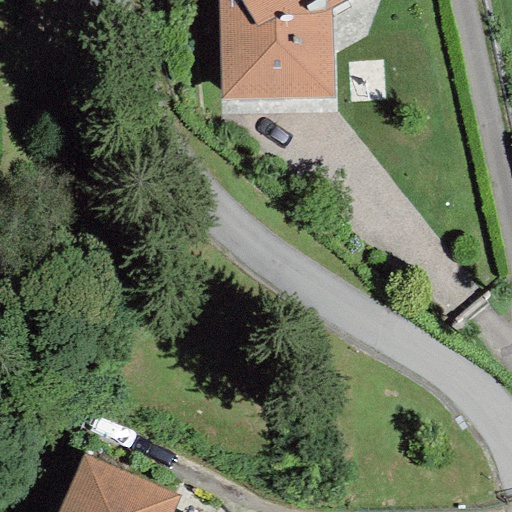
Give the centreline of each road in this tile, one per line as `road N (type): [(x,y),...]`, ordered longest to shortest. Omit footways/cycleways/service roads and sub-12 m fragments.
road 1 (unknown): [(511,428),(315,311),(248,254),(193,193),(120,66),(95,0)]
road 2 (residential): [(511,229),(459,0)]
